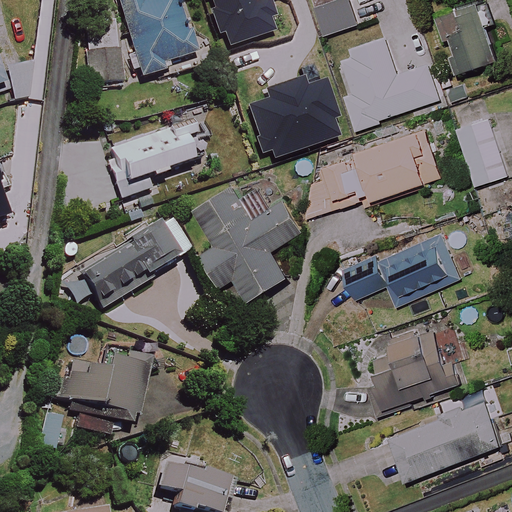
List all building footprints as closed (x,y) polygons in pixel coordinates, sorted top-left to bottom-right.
[(190,46),(177,0),(140,0),(139,0),(117,0),(139,81),(167,73),(165,66),(197,57),(194,44),(190,46)] [(284,14),(279,0),(208,0),(214,19),(233,13),(238,29),(284,14)] [(324,38),(358,26),(354,16),(371,10),(367,0),(314,0),(317,6),(314,8),(324,38)] [(436,14),(445,43),(453,40),(458,56),(450,59),(456,76),(499,62),(479,0),(436,14)] [(321,45),(312,18),(284,27),(293,54),(321,45)] [(398,77),(384,39),(338,57),(353,95),(345,98),(358,131),(440,100),(427,66),(398,77)] [(121,84),(118,52),(85,56),(89,88),(121,84)] [(28,103),(29,67),(10,66),(9,102),(28,103)] [(507,178),(489,120),(459,130),(477,187),(507,178)] [(424,130),(320,169),(324,180),(297,190),(309,221),(367,199),(369,205),(443,177),(424,130)] [(192,139),(190,132),(166,138),(165,134),(107,149),(120,200),(149,193),(145,178),(190,167),(183,141),(192,139)] [(250,223),(231,190),(193,213),(213,247),(198,256),(218,290),(235,280),(248,303),(287,280),(271,253),(302,234),(284,203),(250,223)] [(0,223),(9,220),(0,192),(0,223)] [(176,262),(156,226),(110,252),(114,259),(100,267),(97,263),(63,282),(76,305),(92,296),(95,303),(140,277),(142,281),(176,262)] [(462,280),(442,234),(380,261),(377,255),(344,269),(357,300),(389,287),(398,308),(462,280)] [(459,348),(451,329),(436,335),(431,324),(347,358),(371,418),(454,385),(442,354),(459,348)] [(148,362),(110,353),(105,373),(70,364),(65,383),(56,381),(51,400),(78,407),(72,430),(128,444),(148,362)] [(501,446),(485,404),(391,440),(407,482),(501,446)] [(223,511),(229,482),(158,470),(154,493),(175,496),(172,511),(179,511),(223,511)]
